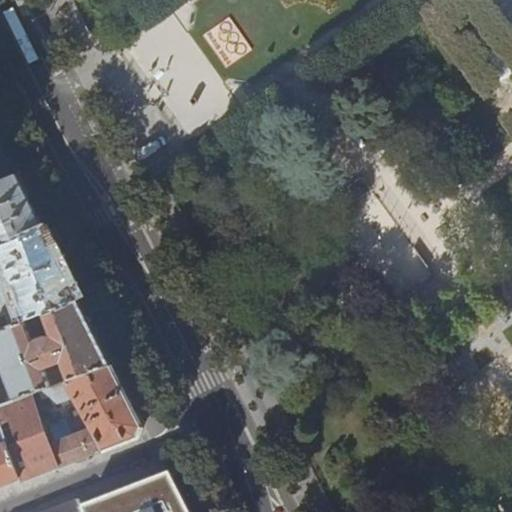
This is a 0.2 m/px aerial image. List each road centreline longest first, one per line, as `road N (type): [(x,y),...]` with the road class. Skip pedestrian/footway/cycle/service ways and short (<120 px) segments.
road 1 (secondary): [(220,423),(0,11)]
road 2 (residential): [(220,423),(0,508)]
